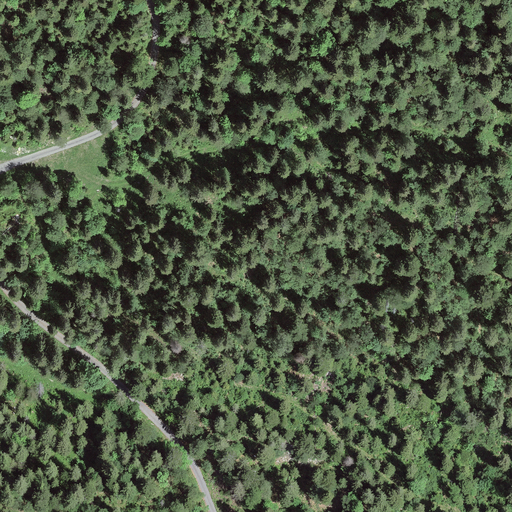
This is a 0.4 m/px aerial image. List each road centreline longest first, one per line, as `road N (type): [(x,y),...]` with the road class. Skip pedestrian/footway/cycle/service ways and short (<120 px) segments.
road 1 (track): [(214,511),(183,450),(143,405),(0,279)]
road 2 (track): [(0,167),(105,130),(133,106),(152,64),(150,0)]
